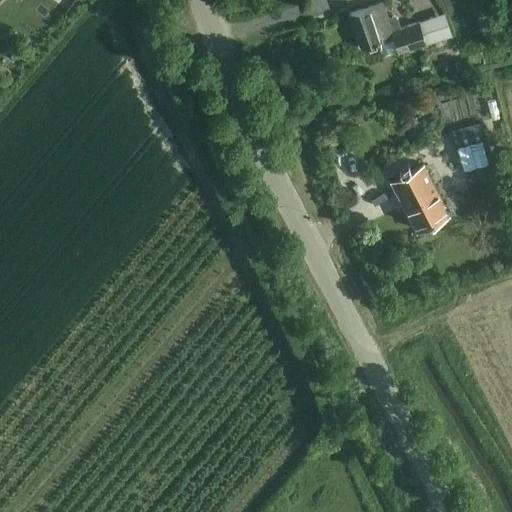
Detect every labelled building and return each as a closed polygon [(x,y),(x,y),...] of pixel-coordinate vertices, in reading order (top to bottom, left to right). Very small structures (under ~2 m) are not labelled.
[(383,3),(349,14),(361,46),(393,35),(398,52),(425,43),(418,22),(401,27),(398,17),(393,15),(387,17),(383,3)] [(432,17),(418,22),(425,43),(439,38),(432,17)] [(460,59),(451,62),(453,70),(462,67),(460,59)] [(480,123),(453,131),(457,146),(482,139),(484,139),(480,123)] [(463,169),(488,162),(482,139),(457,146),(463,169)] [(416,229),(449,212),(423,163),(391,181),(416,229)]
